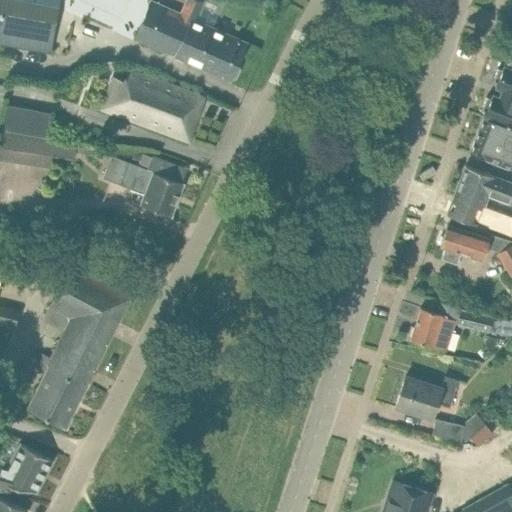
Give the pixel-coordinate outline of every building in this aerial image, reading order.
[(0,0),(0,43),(16,47),(34,50),(42,2),(29,0),(0,0)] [(203,1),(200,0),(184,0),(179,13),(151,1),(135,38),(231,80),(247,42),(214,28),(217,21),(211,18),(208,25),(195,20),(203,1)] [(501,89),(500,92),(511,96),(511,66),(504,64),(502,69),(498,67),(492,80),(497,82),(495,87),(496,87),(501,89)] [(147,121),(162,81),(145,74),(131,71),(124,81),(115,78),(115,77),(113,76),(102,109),(119,116),(119,115),(146,125),(147,121)] [(203,96),(185,89),(162,81),(147,121),(172,130),(171,135),(189,141),(203,96)] [(511,127),(511,96),(500,92),(498,96),(493,94),(494,93),(493,92),(491,97),(486,96),(481,109),(485,111),(483,116),(511,127)] [(511,127),(483,116),(483,118),(476,137),(475,137),(469,152),(488,160),(511,168),(511,127)] [(74,160),(75,152),(93,154),(94,145),(76,143),(76,144),(51,140),(47,139),(1,132),(0,132),(0,160),(50,168),(52,155),(74,160)] [(142,169),(129,164),(110,157),(102,178),(121,185),(145,194),(142,204),(153,208),(171,215),(184,183),(181,182),(187,168),(152,155),(146,171),(142,169)] [(511,182),(484,172),(465,165),(453,196),(484,207),(484,206),(489,195),(511,203),(511,182)] [(500,212),(484,206),(484,207),(453,196),(447,213),(465,221),(476,225),(480,215),(496,222),(500,212)] [(447,224),(439,247),(444,248),(441,258),(457,264),(460,253),(482,260),(486,248),(489,238),(447,224)] [(511,242),(498,251),(496,253),(511,277),(511,242)] [(25,244),(21,261),(39,264),(43,248),(25,244)] [(65,427),(93,371),(131,294),(69,263),(41,319),(62,329),(48,356),(43,353),(37,366),(45,370),(26,407),(65,427)] [(0,322),(15,327),(20,309),(0,304),(0,283),(4,267),(0,265),(0,322)] [(445,350),(456,318),(420,306),(410,338),(445,350)] [(493,315),(459,307),(455,323),(489,331),(490,330),(511,335),(511,320),(493,316),(493,315)] [(395,406),(414,412),(431,418),(436,402),(449,407),(458,379),(444,375),(440,386),(405,375),(395,406)] [(469,436),(485,424),(485,423),(476,412),(465,421),(463,425),(435,418),(431,434),(459,441),(459,440),(464,441),(469,436)] [(493,433),(485,424),(469,436),(478,446),(493,433)] [(35,491),(52,459),(20,442),(8,465),(0,463),(0,490),(9,493),(13,486),(35,491)] [(426,511),(433,492),(411,485),(392,479),(381,511),(418,511),(419,510),(424,511),(426,511)] [(511,511),(511,493),(508,485),(460,511),(511,511)] [(24,511),(26,509),(7,501),(0,497),(0,511),(24,511)]
